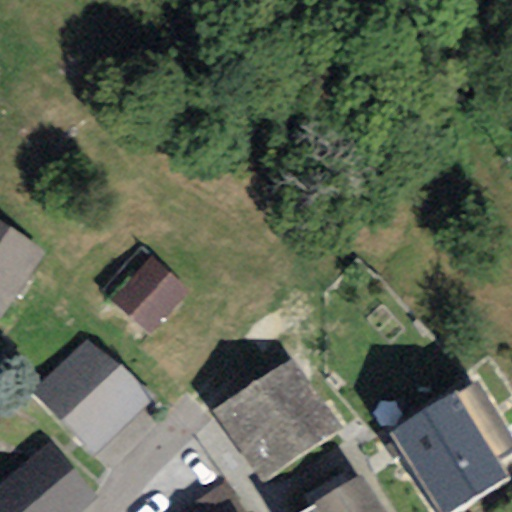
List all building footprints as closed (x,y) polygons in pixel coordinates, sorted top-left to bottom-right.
[(0,318),(45,253),(0,222),(0,318)] [(150,257),(109,300),(148,338),(190,294),(150,257)] [(155,401),(89,338),(32,397),(98,460),(155,401)] [(293,357),(213,410),(262,485),(343,431),(293,357)] [(0,382),(0,424),(21,398),(0,382)] [(389,434),(434,511),(447,511),(504,478),(455,395),(389,434)] [(0,491),(0,511),(84,511),(99,500),(53,446),(0,491)] [(385,511),(363,473),(296,511),(385,511)]
